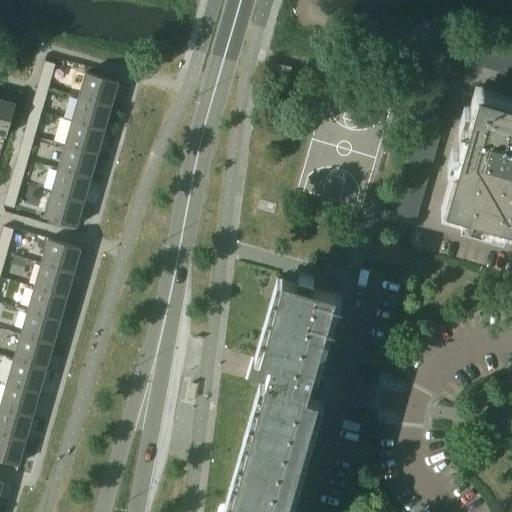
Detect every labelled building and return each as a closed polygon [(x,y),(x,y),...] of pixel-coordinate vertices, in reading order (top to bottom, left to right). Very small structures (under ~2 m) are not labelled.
[(462,60),(472,63),(478,40),(446,31),(442,44),(464,51),(462,59),(463,60),(462,60)] [(472,63),(482,66),(489,43),(478,40),(472,63)] [(482,66),(492,69),(499,46),(489,43),(482,66)] [(458,74),(462,60),(463,60),(462,59),(464,51),(442,44),(436,67),(458,74)] [(492,69),(503,72),(509,49),(499,46),(492,69)] [(503,72),(511,74),(511,50),(509,49),(503,72)] [(45,60),(40,76),(51,79),(55,63),(45,60)] [(291,67),(268,62),(266,71),(289,76),(291,67)] [(455,84),(458,74),(436,67),(433,78),(455,84)] [(86,71),(79,96),(111,105),(118,81),(86,71)] [(452,94),(455,84),(433,78),(430,88),(452,94)] [(38,84),(34,100),(44,103),(49,87),(38,84)] [(449,105),(452,94),(430,88),(427,98),(449,105)] [(511,99),(479,90),(446,205),(511,224),(511,99)] [(79,96),(72,120),(104,129),(111,105),(79,96)] [(0,98),(0,133),(7,135),(16,103),(0,98)] [(446,115),(449,105),(427,98),(424,109),(446,115)] [(31,108),(27,124),(37,127),(42,111),(31,108)] [(443,125),(446,115),(424,109),(421,119),(443,125)] [(440,136),(443,125),(421,119),(418,129),(440,136)] [(72,120),(65,144),(98,153),(104,129),(72,120)] [(437,146),(440,136),(418,129),(415,140),(437,146)] [(35,135),(25,132),(20,148),(30,151),(35,135)] [(434,157),(437,146),(415,140),(412,150),(434,157)] [(65,144),(59,167),(91,177),(98,153),(65,144)] [(431,167),(434,157),(412,150),(409,161),(431,167)] [(13,172),(23,175),(28,159),(18,156),(13,172)] [(428,177),(431,167),(409,161),(406,171),(428,177)] [(59,167),(52,191),(84,200),(91,177),(59,167)] [(425,188),(428,177),(406,171),(403,181),(425,188)] [(21,183),(11,180),(6,196),(17,199),(21,183)] [(422,198),(425,188),(403,181),(400,192),(422,198)] [(84,200),(52,191),(45,216),(77,226),(84,200)] [(419,209),(422,198),(400,192),(397,202),(419,209)] [(416,219),(419,209),(397,202),(394,213),(416,219)] [(13,228),(3,225),(0,234),(0,242),(8,244),(13,228)] [(49,238),(42,263),(74,272),(81,247),(49,238)] [(42,263),(35,287),(67,296),(74,272),(42,263)] [(222,511),(291,511),(324,397),(330,378),(318,375),(341,295),(311,286),(314,277),(300,273),(297,282),(278,277),(251,369),(263,372),(222,511)] [(35,287),(28,311),(60,320),(67,296),(35,287)] [(28,311),(21,334),(53,344),(60,320),(28,311)] [(21,334),(14,358),(46,368),(53,344),(21,334)] [(14,358),(7,382),(40,391),(46,368),(14,358)] [(7,382),(1,406),(33,415),(40,391),(7,382)] [(1,406),(0,407),(0,431),(26,439),(33,415),(1,406)] [(26,439),(0,431),(0,458),(19,464),(26,439)]
